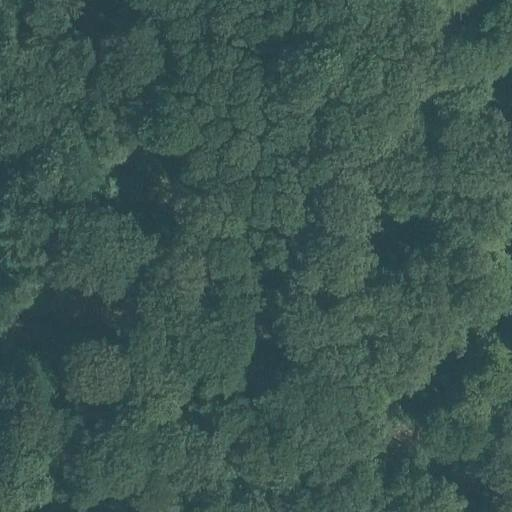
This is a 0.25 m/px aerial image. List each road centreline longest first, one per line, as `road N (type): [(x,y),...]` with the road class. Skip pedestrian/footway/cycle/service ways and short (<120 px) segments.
road 1 (track): [(2,511),(117,264),(181,168),(287,38),(313,16),(344,5),(442,0)]
road 2 (track): [(290,511),(223,342),(198,192),(181,168),(157,0)]
